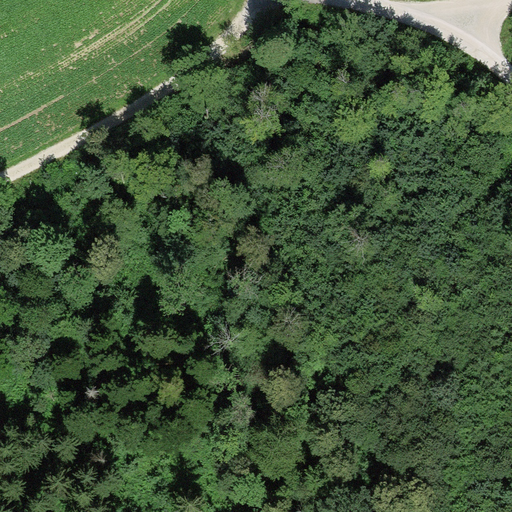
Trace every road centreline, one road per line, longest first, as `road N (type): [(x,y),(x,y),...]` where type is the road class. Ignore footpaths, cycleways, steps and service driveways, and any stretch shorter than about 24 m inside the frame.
road 1 (track): [(0,172),(145,100),(259,0)]
road 2 (track): [(358,0),(443,27),(511,82)]
